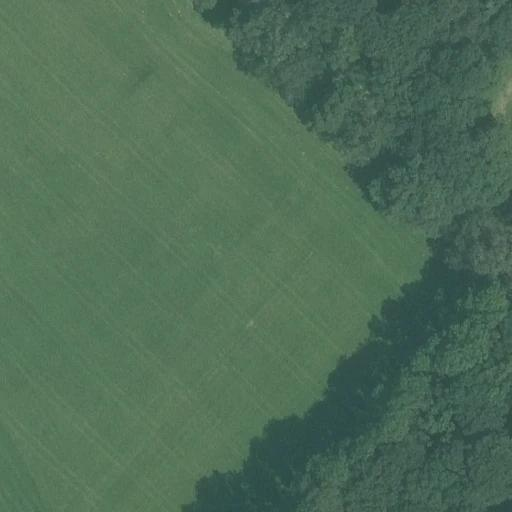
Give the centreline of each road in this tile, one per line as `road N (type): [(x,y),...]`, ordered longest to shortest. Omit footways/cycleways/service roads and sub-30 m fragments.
road 1 (unclassified): [(511,233),(279,0)]
road 2 (track): [(511,325),(334,511)]
